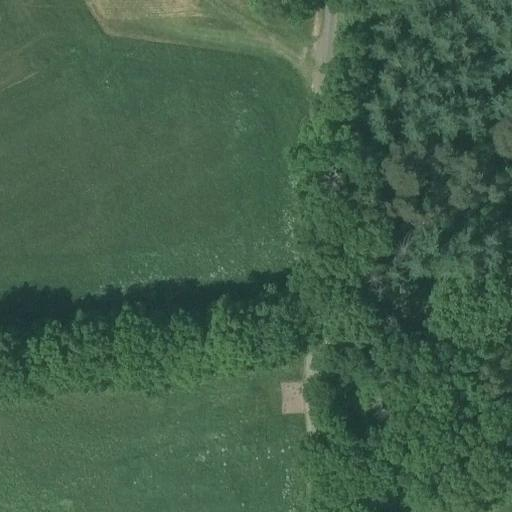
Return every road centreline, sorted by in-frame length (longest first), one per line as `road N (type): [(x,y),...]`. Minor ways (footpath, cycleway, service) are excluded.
road 1 (unclassified): [(309,511),(299,248),(319,118),(325,0)]
road 2 (track): [(511,294),(305,346)]
